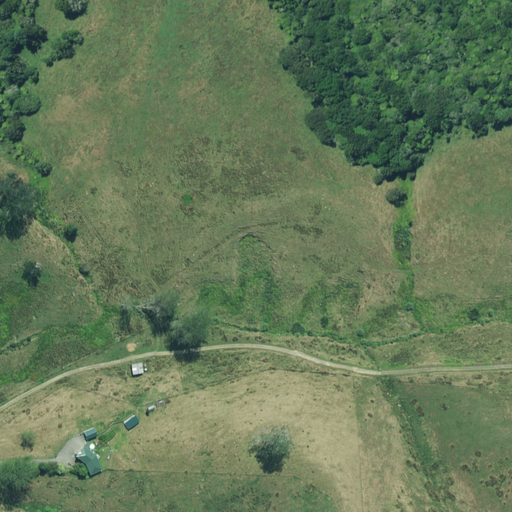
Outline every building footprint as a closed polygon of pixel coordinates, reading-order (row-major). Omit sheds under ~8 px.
[(142,362),(131,364),(133,375),(144,373),(142,362)] [(156,409),(153,405),(146,409),(149,413),(156,409)] [(139,422),(135,415),(124,422),(129,429),(139,422)] [(96,436),(93,428),(83,432),(86,440),(96,436)] [(88,475),(101,471),(97,459),(99,458),(98,455),(91,450),(94,446),(87,441),(74,457),(85,465),(88,475)]
